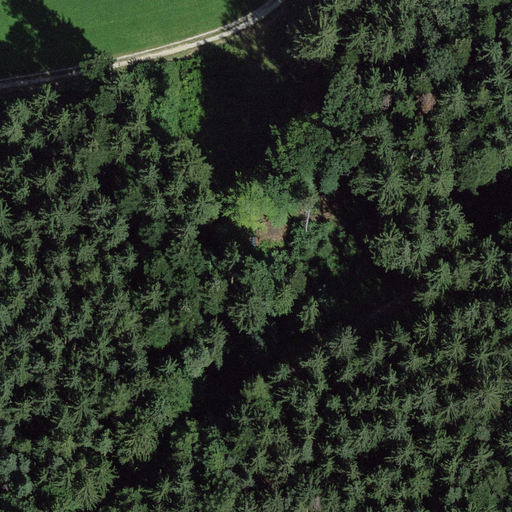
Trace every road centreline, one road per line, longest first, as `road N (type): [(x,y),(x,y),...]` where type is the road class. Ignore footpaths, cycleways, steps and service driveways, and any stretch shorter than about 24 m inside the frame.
road 1 (track): [(511,253),(385,302),(258,369),(129,511)]
road 2 (track): [(298,0),(161,69),(0,96)]
